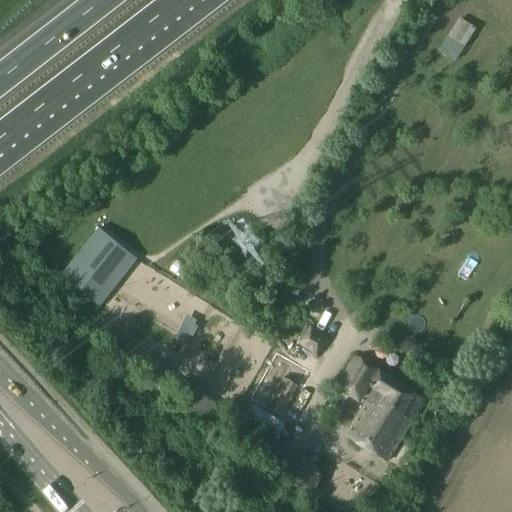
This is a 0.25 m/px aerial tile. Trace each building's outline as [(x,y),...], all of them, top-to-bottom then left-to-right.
[(460,19),(450,37),(465,48),(476,30),(460,19)] [(101,305),(135,254),(94,227),(70,263),(88,275),(78,289),(101,305)] [(63,270),(76,285),(84,279),(71,263),(63,270)] [(312,327),(300,346),(320,358),(332,340),(329,338),(314,329),(312,327)] [(384,463),(423,401),(377,372),(376,373),(353,359),(336,387),(357,400),(366,385),(373,390),(343,438),(384,463)] [(150,363),(136,375),(154,396),(156,393),(167,382),(150,363)] [(281,378),(265,407),(279,414),(295,386),(281,378)]
